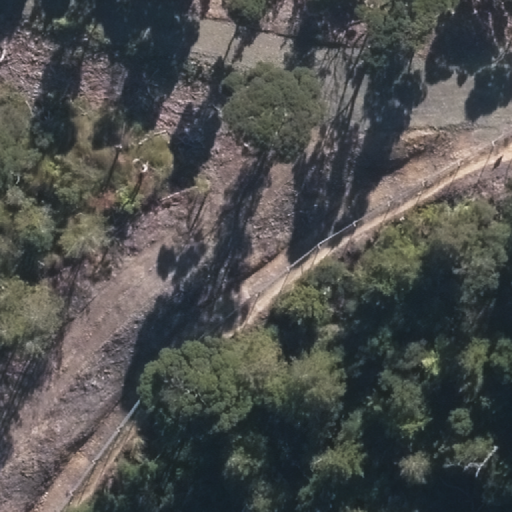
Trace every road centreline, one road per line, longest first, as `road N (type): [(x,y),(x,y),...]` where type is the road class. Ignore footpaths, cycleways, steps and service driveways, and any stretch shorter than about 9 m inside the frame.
road 1 (track): [(13,511),(58,429),(174,308),(459,134),(511,56)]
road 2 (track): [(459,134),(0,33)]
